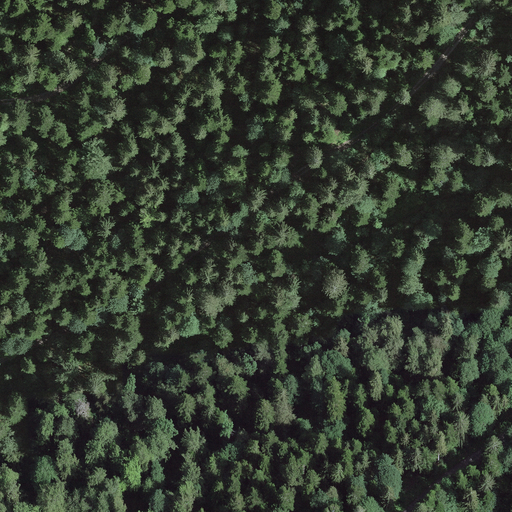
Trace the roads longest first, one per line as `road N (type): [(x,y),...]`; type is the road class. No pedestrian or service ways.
road 1 (track): [(0,102),(58,90),(188,0)]
road 2 (tertiary): [(511,435),(414,511)]
